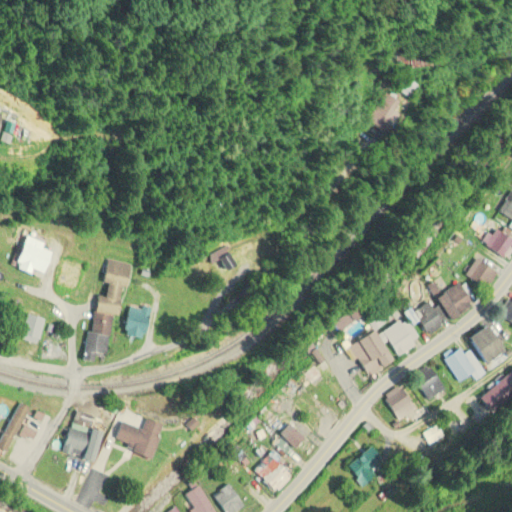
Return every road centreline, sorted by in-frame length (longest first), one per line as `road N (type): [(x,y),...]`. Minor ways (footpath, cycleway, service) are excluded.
road 1 (residential): [(0,357),(73,369),(197,339),(255,291),(338,193)]
road 2 (secondary): [(511,269),(476,317),(374,395),(273,511)]
